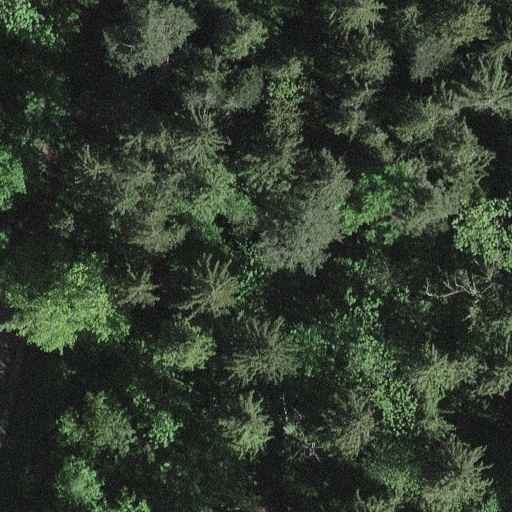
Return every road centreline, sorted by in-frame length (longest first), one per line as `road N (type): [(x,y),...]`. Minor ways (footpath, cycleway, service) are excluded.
road 1 (track): [(511,216),(326,263),(13,298)]
road 2 (track): [(13,298),(131,0)]
